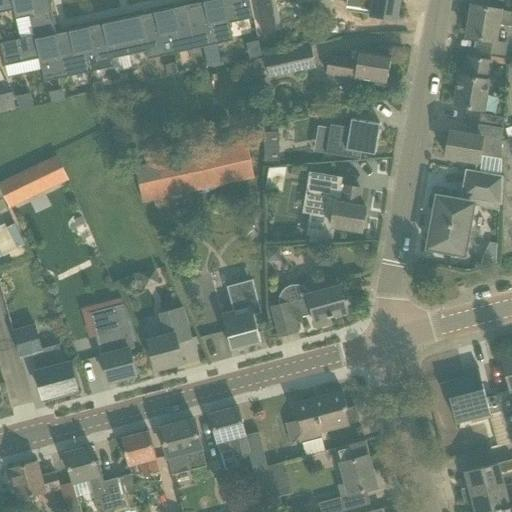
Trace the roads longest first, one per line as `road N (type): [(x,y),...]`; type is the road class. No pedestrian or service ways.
road 1 (residential): [(388,337),(0,442)]
road 2 (residential): [(388,337),(389,283),(441,0)]
road 3 (residential): [(417,471),(388,337)]
road 4 (residential): [(511,307),(388,337)]
